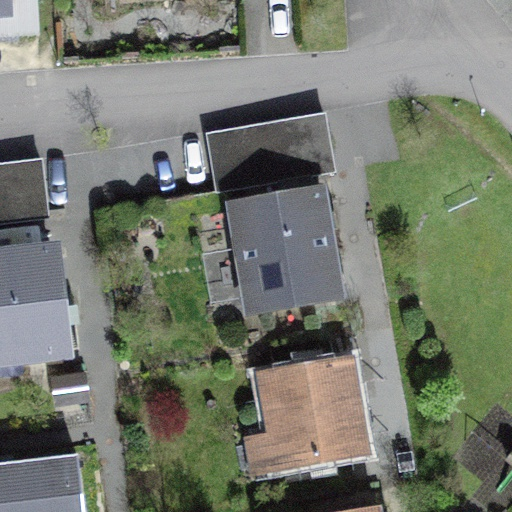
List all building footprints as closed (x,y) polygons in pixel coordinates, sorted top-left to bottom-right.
[(11,0),(0,0),(0,26),(15,25),(11,0)] [(326,126),(208,149),(218,205),(338,182),(326,126)] [(0,235),(50,230),(45,177),(0,181),(0,235)] [(248,322),(339,308),(323,204),(232,218),(248,322)] [(0,372),(63,364),(48,265),(0,272),(0,372)] [(275,481),(369,467),(354,373),(261,387),(275,481)] [(0,511),(77,511),(71,465),(0,475),(0,511)]
